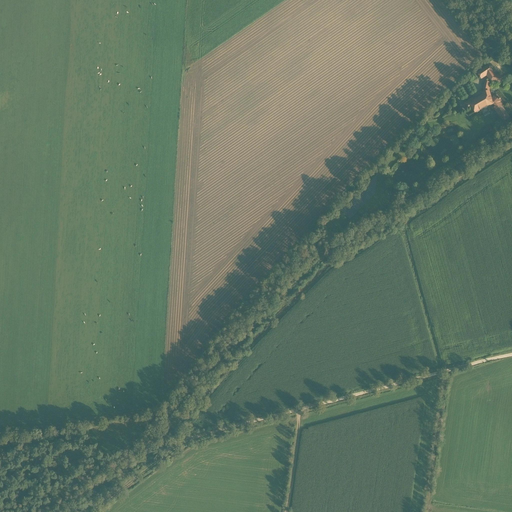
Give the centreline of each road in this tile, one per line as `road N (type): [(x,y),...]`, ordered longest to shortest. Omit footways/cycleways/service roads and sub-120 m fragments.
road 1 (track): [(511,31),(215,335),(158,412)]
road 2 (track): [(511,354),(184,436)]
road 3 (track): [(158,412),(0,437)]
road 4 (track): [(445,371),(428,498)]
road 5 (track): [(91,511),(184,436)]
